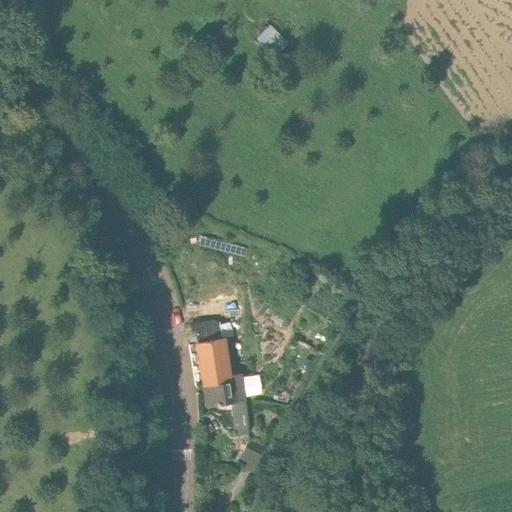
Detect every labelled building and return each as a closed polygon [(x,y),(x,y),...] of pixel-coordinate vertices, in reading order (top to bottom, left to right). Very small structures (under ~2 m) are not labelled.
[(261,37),(280,49),(289,35),(269,23),(261,37)] [(323,281),(319,300),(340,304),(344,284),(323,281)] [(220,340),(218,323),(196,326),(205,386),(229,382),(231,395),(236,394),(237,402),(245,400),(246,400),(246,399),(242,373),(228,375),(223,339),(220,340)] [(231,395),(229,382),(205,386),(208,407),(230,403),(234,430),(232,430),(233,435),(249,433),(246,400),(245,400),(237,402),(236,394),(231,395)] [(257,474),(268,452),(248,441),(242,453),(250,457),(245,468),(257,474)]
